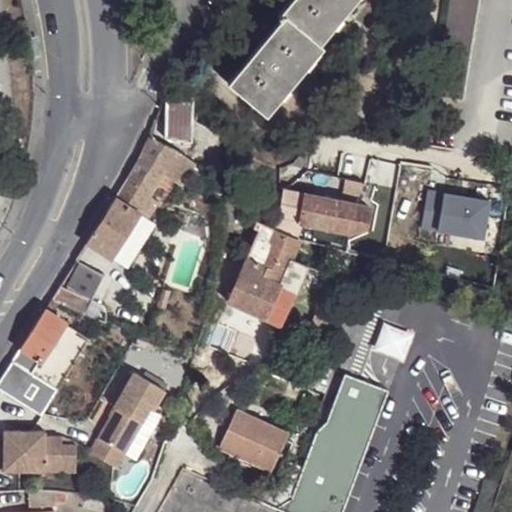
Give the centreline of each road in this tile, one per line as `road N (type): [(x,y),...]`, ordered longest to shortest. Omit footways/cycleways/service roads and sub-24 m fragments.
road 1 (tertiary): [(0,326),(99,172),(108,123)]
road 2 (tertiary): [(69,118),(36,227),(0,291)]
road 3 (unclassified): [(194,0),(136,106),(108,123)]
road 4 (tertiary): [(108,123),(96,0)]
